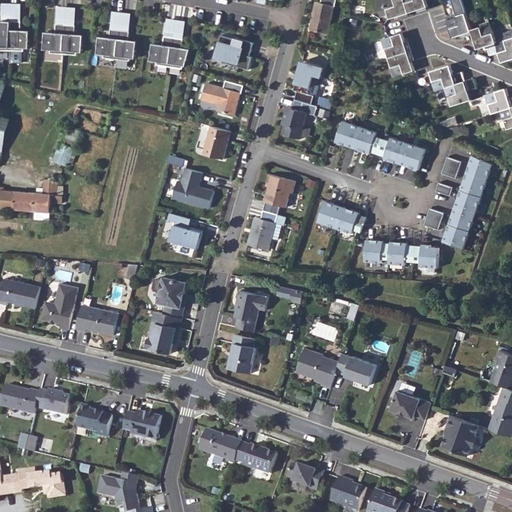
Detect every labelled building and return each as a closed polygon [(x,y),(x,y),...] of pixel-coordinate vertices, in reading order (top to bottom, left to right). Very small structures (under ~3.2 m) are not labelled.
[(322,0),(322,2),(317,1),(311,29),(329,33),(335,6),(336,6),(336,0),(322,0)] [(410,22),(411,25),(422,22),(420,19),(413,0),(412,0),(404,3),(403,1),(386,7),(392,24),(399,21),(401,26),(410,22)] [(413,0),(420,19),(430,15),(431,19),(440,15),(434,0),(413,0)] [(4,1),(2,20),(22,21),(23,2),(4,1)] [(59,6),(57,24),(76,26),(78,8),(59,6)] [(112,29),(130,31),(132,13),(114,11),(112,29)] [(168,18),(165,36),(184,39),(187,21),(168,18)] [(463,18),(454,21),(461,42),(470,40),(471,42),(480,39),(479,36),(473,18),(463,21),(463,18)] [(0,34),(0,50),(24,51),(24,48),(30,48),(31,31),(21,30),(22,21),(2,20),(2,34),(0,34)] [(76,26),(57,24),(56,32),(47,32),(45,49),(51,49),(51,53),(77,55),(77,51),(84,52),(85,35),(76,34),(76,26)] [(487,34),(479,36),(480,39),(486,54),(493,52),(495,58),(505,55),(501,45),(495,28),(486,31),(487,34)] [(130,57),(137,58),(139,41),(129,40),(130,31),(112,29),(110,37),(101,36),(99,54),(105,54),(104,58),(130,61),(130,57)] [(229,59),(228,63),(250,69),(253,57),(251,56),(249,55),(250,51),(252,52),(255,43),(236,37),(236,39),(222,35),(219,45),(221,46),(218,56),(229,59)] [(184,39),(165,36),(164,44),(154,43),(152,60),(158,61),(157,65),(183,69),(184,65),(187,66),(192,49),(183,48),(184,39)] [(510,42),(501,45),(505,55),(509,67),(511,65),(511,36),(509,37),(510,42)] [(393,56),(397,66),(419,58),(415,49),(412,50),(409,40),(398,44),(388,48),(391,57),(393,56)] [(419,58),(397,66),(400,75),(397,77),(400,85),(422,77),(419,68),(422,67),(419,58)] [(298,91),(296,99),(304,102),(313,104),(315,96),(310,94),(315,75),(319,76),(321,66),(307,62),(304,71),(301,70),(295,90),(298,91)] [(454,64),(433,71),(436,79),(433,80),(436,89),(444,87),(457,82),(468,79),(465,69),(457,71),(454,64)] [(468,79),(457,82),(460,92),(451,95),(454,105),(474,99),(468,79)] [(245,85),(227,80),(225,87),(207,83),(203,100),(220,104),(218,111),(235,116),(241,93),(243,93),(245,85)] [(0,82),(0,113),(8,85),(0,82)] [(511,97),(510,94),(492,100),(495,107),(492,108),(495,118),(503,115),(511,111),(511,97)] [(302,110),(289,107),(287,108),(284,118),(286,119),(284,124),(286,125),(284,134),(301,139),(308,112),(316,115),(319,106),(313,104),(304,102),(302,110)] [(511,111),(503,115),(506,124),(509,123),(511,131),(511,111)] [(0,152),(3,153),(11,120),(0,116),(0,152)] [(356,148),(363,127),(344,121),(337,141),(356,148)] [(232,131),(212,125),(204,153),(224,159),(232,131)] [(379,154),(384,138),(377,136),(378,132),(363,127),(356,148),(371,153),(372,151),(379,154)] [(401,163),(408,142),(392,137),(391,141),(384,138),(379,154),(386,156),(385,158),(401,163)] [(54,159),(68,165),(75,147),(62,142),(54,159)] [(427,149),(408,142),(401,163),(420,170),(427,149)] [(468,172),(488,179),(494,162),(474,155),(468,172)] [(463,161),(448,156),(446,164),(460,169),(463,161)] [(457,178),(460,169),(446,164),(442,173),(457,178)] [(199,182),(202,180),(204,172),(187,168),(182,181),(178,180),(174,198),(210,208),(215,191),(200,186),(198,186),(199,182)] [(462,189),(482,196),(488,179),(468,172),(462,189)] [(268,196),(264,210),(279,214),(281,206),(286,207),(291,192),(293,193),(297,181),(270,174),(267,186),(269,186),(267,195),(268,196)] [(0,208),(51,212),(52,202),(62,203),(63,196),(57,196),(58,179),(46,179),(44,193),(4,189),(4,186),(0,185),(0,208)] [(454,186),(440,182),(437,190),(451,195),(454,186)] [(456,206),(476,213),(482,196),(462,189),(456,206)] [(319,221),(338,228),(345,207),(326,201),(319,221)] [(450,223),(471,230),(476,213),(456,206),(450,223)] [(362,232),(367,217),(360,214),(361,212),(345,207),(338,228),(353,233),(355,229),(362,232)] [(445,213),(431,208),(428,216),(443,221),(445,213)] [(279,214),(264,210),(262,219),(256,217),(253,229),(254,230),(253,233),(251,234),(248,244),(269,250),(279,214)] [(192,218),(171,212),(169,220),(176,222),(171,240),(199,248),(203,232),(190,228),(192,218)] [(440,230),(443,221),(428,216),(425,225),(440,230)] [(471,230),(450,223),(445,240),(465,247),(471,230)] [(390,259),(391,243),(383,243),(384,241),(367,239),(366,261),(382,263),(382,259),(390,259)] [(414,262),(415,245),(408,245),(408,243),(392,241),(391,243),(390,259),(390,263),(406,265),(407,261),(414,262)] [(421,262),(421,266),(438,268),(440,248),(432,247),(432,245),(423,244),(423,246),(415,245),(414,262),(421,262)] [(134,263),(130,262),(127,276),(135,278),(139,264),(134,263)] [(164,312),(183,316),(185,306),(183,306),(185,292),(188,281),(165,276),(165,278),(159,276),(156,278),(154,287),(156,290),(162,291),(160,301),(167,303),(164,312)] [(36,307),(41,286),(5,277),(0,299),(0,301),(8,304),(9,301),(36,307)] [(42,318),(50,320),(55,322),(61,323),(61,327),(69,329),(79,287),(61,283),(56,302),(49,301),(46,302),(42,318)] [(293,288),(281,285),(278,294),(291,297),(293,288)] [(304,290),(293,288),(291,297),(293,300),(301,302),(304,290)] [(239,316),(237,326),(255,330),(260,308),(266,309),(269,296),(240,289),(238,300),(239,300),(240,302),(240,306),(238,305),(236,315),(239,316)] [(361,304),(354,302),(348,317),(355,319),(361,304)] [(86,330),(87,328),(87,327),(91,327),(91,329),(115,334),(120,312),(83,304),(77,328),(86,330)] [(156,310),(151,336),(154,337),(152,348),(172,352),(174,342),(174,341),(173,341),(175,335),(176,335),(178,327),(181,327),(183,316),(164,312),(156,310)] [(256,338),(236,333),(234,342),(236,342),(233,356),(230,356),(228,368),(251,372),(257,346),(255,346),(256,338)] [(337,371),(341,361),(323,355),(324,353),(305,346),(297,371),(312,376),(314,375),(316,376),(316,377),(315,379),(323,382),(322,383),(331,387),(337,371)] [(505,386),(511,388),(511,354),(500,350),(494,365),(497,366),(491,381),(505,386)] [(343,352),(341,361),(337,371),(346,374),(346,375),(355,378),(355,377),(360,378),(359,380),(371,383),(378,364),(353,355),(343,352)] [(457,369),(446,365),(443,372),(455,376),(457,369)] [(403,382),(400,391),(414,396),(417,387),(403,382)] [(19,389),(19,387),(6,384),(1,404),(35,412),(37,406),(41,390),(32,388),(31,390),(23,388),(21,389),(19,389)] [(511,388),(505,386),(490,429),(511,437),(511,436),(511,388)] [(41,390),(37,406),(66,413),(71,394),(64,393),(59,392),(60,390),(50,387),(50,389),(42,387),(41,390)] [(416,416),(426,419),(430,407),(432,402),(414,396),(400,391),(398,390),(392,409),(400,412),(402,413),(405,414),(407,415),(415,418),(416,416)] [(90,406),(84,404),(78,427),(99,432),(98,434),(108,437),(113,415),(104,413),(104,411),(92,409),(90,406)] [(137,412),(128,410),(124,429),(133,431),(132,434),(156,439),(162,415),(152,412),(146,411),(137,409),(137,412)] [(480,425),(452,415),(447,427),(449,427),(447,434),(443,446),(469,456),(472,446),(476,435),(480,425)] [(242,441),(243,440),(229,435),(223,433),(208,428),(201,449),(227,458),(227,460),(235,463),(236,459),(242,441)] [(26,451),(30,437),(15,433),(11,447),(26,451)] [(252,445),(242,441),(236,459),(246,462),(245,463),(271,473),(278,453),(268,449),(267,451),(262,449),(263,447),(252,443),(252,445)] [(5,498),(14,497),(12,478),(3,479),(1,460),(0,460),(0,493),(4,493),(4,496),(5,498)] [(309,464),(308,466),(303,464),(300,463),(300,465),(294,462),(288,477),(295,479),(294,481),(311,487),(311,489),(318,491),(325,470),(309,464)] [(23,493),(45,490),(48,490),(49,498),(49,502),(66,500),(64,478),(54,479),(53,475),(38,477),(30,478),(29,472),(20,473),(21,476),(12,478),(14,497),(23,496),(23,493)] [(135,483),(138,483),(139,475),(123,472),(122,479),(102,476),(99,494),(116,497),(118,506),(126,505),(127,511),(129,511),(141,509),(137,493),(133,492),(135,483)] [(357,486),(353,484),(353,483),(354,481),(341,476),(332,500),(359,510),(368,488),(358,484),(357,486)] [(404,501),(391,497),(386,495),(387,492),(377,489),(368,511),(408,511),(411,505),(404,502),(404,501)]
